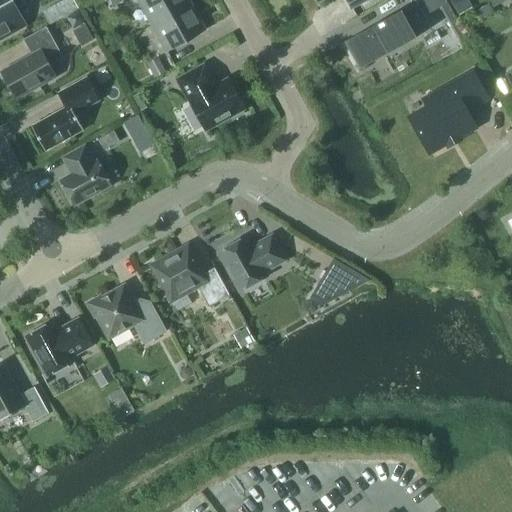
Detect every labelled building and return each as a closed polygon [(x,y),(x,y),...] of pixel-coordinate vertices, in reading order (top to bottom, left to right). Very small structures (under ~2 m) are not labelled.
[(17,9),(27,4),(25,0),(0,0),(0,39),(26,25),(17,9)] [(63,0),(70,13),(79,8),(74,0),(63,0)] [(138,0),(152,24),(192,2),(190,0),(138,0)] [(317,0),(319,2),(322,0),(346,0),(351,9),(366,0),(317,0)] [(445,0),(415,0),(425,16),(448,3),(445,0)] [(466,0),(450,0),(459,15),(471,8),(466,0)] [(206,28),(192,2),(152,24),(167,50),(206,28)] [(476,10),(482,20),(494,12),(489,3),(476,10)] [(417,37),(402,9),(345,41),(345,42),(350,39),(362,61),(413,32),(416,37),(417,37)] [(85,22),(79,10),(67,17),(73,29),(85,22)] [(78,27),(86,43),(97,37),(89,21),(78,27)] [(50,66),(64,58),(46,26),(24,39),(32,54),(1,71),(17,99),(56,77),(50,66)] [(155,76),(167,69),(159,55),(147,61),(155,76)] [(211,80),(212,79),(204,65),(178,79),(206,129),(231,115),(233,119),(243,113),(241,109),(244,108),(229,79),(215,86),(211,80)] [(475,126),(466,111),(488,99),(474,72),(450,84),(455,93),(411,116),(430,150),(475,126)] [(45,151),(84,129),(75,114),(100,100),(87,77),(59,93),(67,107),(32,126),(45,151)] [(139,117),(127,124),(130,130),(143,123),(139,117)] [(110,132),(99,138),(103,146),(107,147),(115,143),(110,132)] [(94,161),(85,145),(63,157),(72,173),(61,179),(75,205),(111,185),(97,160),(94,161)] [(258,243),(260,245),(253,249),(246,237),(219,253),(240,290),(267,275),(265,271),(286,259),(272,235),(258,243)] [(202,274),(199,267),(187,247),(154,265),(166,287),(163,288),(171,302),(189,292),(188,290),(197,285),(209,307),(230,295),(215,267),(202,274)] [(326,271),(318,285),(338,296),(354,287),(326,271)] [(138,310),(124,285),(102,297),(101,294),(86,302),(94,317),(97,316),(109,337),(134,324),(144,343),(166,331),(150,303),(138,310)] [(47,375),(73,361),(71,357),(93,345),(78,318),(65,325),(65,327),(57,331),(52,322),(26,336),(47,375)] [(237,331),(245,345),(255,339),(248,326),(237,331)] [(0,420),(25,407),(33,421),(49,413),(35,386),(20,394),(3,363),(0,364),(0,420)] [(94,374),(101,387),(115,380),(108,366),(94,374)]
